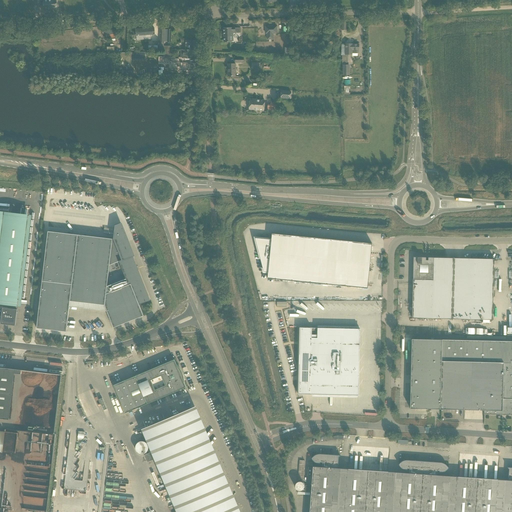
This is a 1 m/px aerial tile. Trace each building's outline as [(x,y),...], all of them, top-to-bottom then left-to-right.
[(48,0),(44,1),(40,1),(40,2),(43,2),(43,9),(57,7),(56,0),(48,0)] [(277,33),(276,26),(265,26),(266,33),(267,33),(267,39),(273,39),(273,33),(277,33)] [(154,45),(153,51),(164,51),(164,43),(165,41),(165,29),(165,27),(159,27),(159,42),(154,42),(154,45)] [(135,29),(136,34),(136,37),(136,40),(151,39),(151,35),(154,35),(154,33),(154,28),(135,29)] [(223,28),(224,42),(231,42),(231,41),(233,41),(233,31),(235,31),(235,28),(231,28),(223,28)] [(105,31),(106,39),(118,37),(117,34),(122,34),(121,30),(115,31),(115,30),(105,31)] [(198,40),(196,40),(190,40),(185,40),(185,44),(185,50),(181,50),(181,57),(186,57),(191,57),(191,50),(190,50),(190,49),(197,49),(198,40)] [(359,53),(359,44),(352,44),(345,44),(345,53),(359,53)] [(160,58),(160,63),(170,63),(170,70),(177,70),(177,71),(182,71),(182,70),(188,71),(188,69),(189,69),(190,64),(189,64),(189,63),(179,62),(179,59),(160,58)] [(235,64),(233,64),(227,64),(227,76),(235,76),(235,64)] [(291,92),(281,90),(281,98),(290,99),(291,92)] [(264,100),(258,100),(250,99),(249,109),(264,110),(264,100)] [(279,111),(280,103),(271,102),(270,105),(268,105),(267,110),(279,111)] [(28,217),(0,213),(0,301),(17,303),(28,217)] [(113,328),(143,316),(139,305),(150,300),(138,270),(132,256),(134,255),(125,234),(124,235),(121,228),(115,230),(114,239),(115,240),(114,240),(112,240),(112,239),(48,231),(36,328),(66,332),(70,301),(104,305),(113,328)] [(255,238),(263,272),(268,272),(267,278),(367,288),(372,243),(272,233),(271,239),(255,238)] [(452,319),(454,258),(428,257),(428,260),(426,260),(426,257),(413,257),(412,318),(452,319)] [(452,319),(483,320),(483,323),(490,323),(490,320),(492,320),(494,259),(454,258),(452,319)] [(0,324),(15,325),(17,309),(2,308),(0,324)] [(501,334),(501,321),(493,321),(493,334),(501,334)] [(358,395),(360,329),(299,327),(298,394),(310,394),(312,394),(358,395)] [(511,341),(412,339),(410,408),(484,410),(484,414),(511,414),(511,341)] [(184,382),(184,381),(184,379),(184,378),(183,377),(183,375),(182,372),(181,370),(180,369),(179,367),(178,366),(177,365),(176,364),(175,361),(174,359),(113,385),(125,413),(186,387),(185,385),(184,382)] [(0,418),(9,420),(15,369),(0,367),(0,418)] [(191,409),(187,411),(146,428),(145,428),(181,511),(235,511),(192,409),(192,408),(191,409)] [(153,460),(150,453),(144,455),(147,462),(153,460)] [(364,511),(368,470),(337,468),(337,466),(338,466),(338,457),(340,455),(333,455),(320,454),(319,454),(317,454),(316,454),(315,455),(313,456),(312,457),(311,458),(312,459),(313,461),(314,462),(316,462),(317,463),(318,464),(320,464),(320,462),(322,462),(322,467),(313,466),(309,511),(364,511)] [(356,467),(355,469),(373,470),(373,462),(369,462),(369,460),(366,460),(366,462),(360,462),(360,464),(353,464),(352,467),(356,467)] [(419,511),(423,463),(424,461),(420,461),(407,460),(405,460),(404,460),(403,461),(402,461),(400,462),(399,463),(399,464),(399,466),(400,467),(401,468),(403,469),(404,469),(406,470),(407,470),(407,469),(409,469),(409,473),(368,470),(364,511),(419,511)] [(475,511),(478,478),(437,475),(437,471),(439,471),(439,472),(440,472),(442,472),(443,472),(445,471),(446,470),(447,469),(448,468),(447,467),(446,465),(445,464),(444,463),(443,463),(441,462),(440,462),(427,461),(424,461),(423,463),(419,511),(475,511)] [(51,492),(47,467),(39,468),(40,472),(38,473),(41,489),(44,488),(45,493),(51,492)] [(511,511),(511,467),(508,467),(507,467),(509,469),(508,478),(508,480),(478,478),(475,511),(511,511)]
